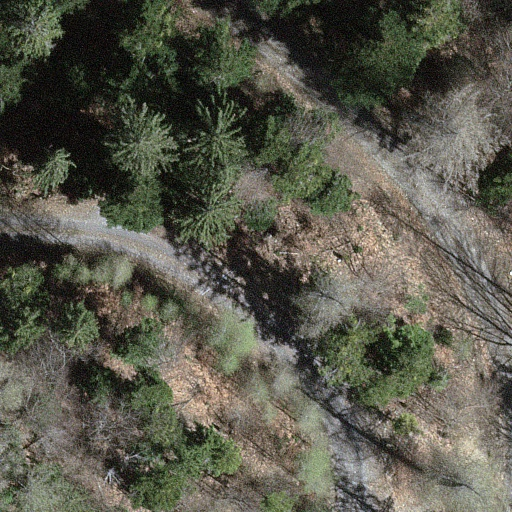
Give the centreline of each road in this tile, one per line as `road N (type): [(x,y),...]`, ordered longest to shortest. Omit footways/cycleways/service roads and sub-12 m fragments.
road 1 (track): [(350,511),(356,492),(344,409),(252,302),(129,225),(0,211)]
road 2 (track): [(511,339),(494,293),(422,191),(276,27),(232,0)]
